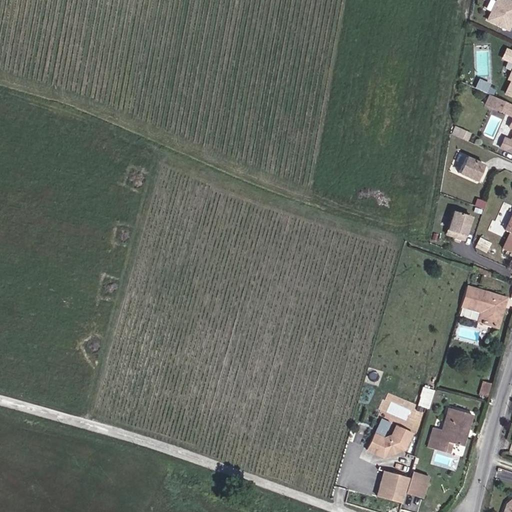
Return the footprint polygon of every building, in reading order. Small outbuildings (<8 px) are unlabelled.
[(511,0),(497,0),(488,19),(509,30),(511,24),(511,0)] [(511,54),(505,52),(501,60),(511,65),(511,71),(508,81),(511,83),(506,96),(511,98),(511,54)] [(477,83),(474,90),(487,96),(493,99),(496,92),(477,83)] [(508,116),(511,106),(493,99),(487,96),(483,106),(508,116)] [(498,147),(511,153),(511,118),(507,128),(511,130),(511,139),(511,140),(509,141),(502,138),(498,147)] [(475,183),(482,167),(464,158),(457,174),(475,183)] [(462,239),(470,216),(454,210),(446,234),(462,239)] [(511,258),(511,214),(510,219),(505,217),(502,226),(506,228),(504,233),(510,236),(503,254),(511,258)] [(488,276),(489,270),(488,270),(472,263),(471,268),(488,276)] [(466,285),(460,303),(480,310),(478,319),(497,326),(505,297),(466,285)] [(425,386),(418,404),(429,408),(436,389),(425,386)] [(466,432),(471,416),(448,409),(441,431),(433,428),(427,448),(438,451),(441,440),(451,443),(462,447),(465,437),(461,435),(463,431),(466,432)] [(404,450),(412,433),(396,426),(391,435),(382,438),(372,434),(365,450),(382,458),(404,450)] [(448,454),(451,443),(441,440),(438,451),(448,454)] [(377,497),(401,504),(404,494),(408,479),(384,472),(377,497)] [(408,479),(404,494),(414,497),(420,475),(410,472),(408,479)] [(420,475),(414,497),(421,499),(428,477),(420,475)] [(511,511),(511,489),(503,499),(498,511),(511,511)]
